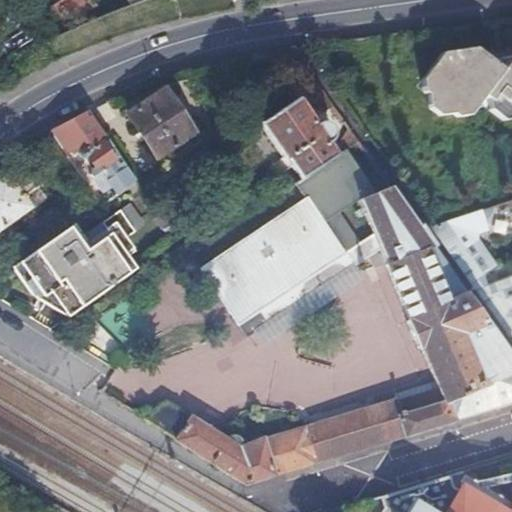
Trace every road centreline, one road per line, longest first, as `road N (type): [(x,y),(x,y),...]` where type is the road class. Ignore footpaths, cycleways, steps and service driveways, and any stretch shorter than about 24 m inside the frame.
road 1 (secondary): [(0,127),(142,53),(425,0)]
road 2 (residential): [(511,433),(371,476)]
